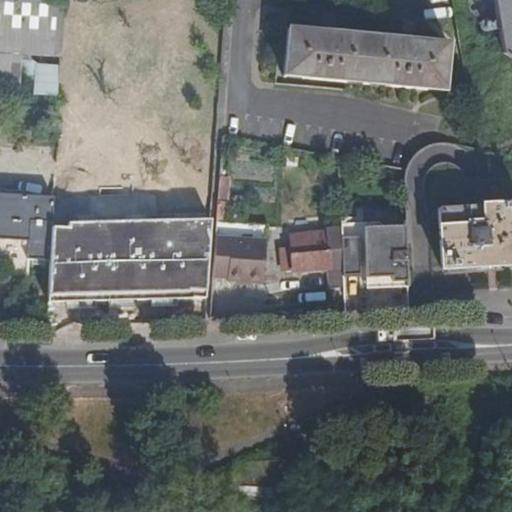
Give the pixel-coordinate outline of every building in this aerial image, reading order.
[(0,0),(0,89),(2,89),(3,53),(33,54),(62,56),(65,7),(22,3),(0,0)] [(90,25),(116,26),(117,0),(65,0),(65,7),(62,56),(61,67),(60,97),(56,159),(82,160),(90,25)] [(113,125),(178,127),(186,0),(156,0),(149,101),(114,99),(113,125)] [(511,0),(493,0),(503,52),(511,58),(511,0)] [(323,33),(289,29),(284,78),(369,86),(446,93),(450,45),(416,42),(416,39),(404,38),(403,40),(337,34),(337,31),(323,31),(323,33)] [(40,96),(60,97),(61,67),(40,65),(33,61),(33,54),(3,53),(2,89),(7,89),(8,76),(19,76),(20,61),(23,60),(32,66),(31,77),(41,83),(40,96)] [(196,103),(198,89),(184,89),(184,102),(196,103)] [(50,274),(48,307),(74,308),(81,186),(55,185),(54,200),(51,263),(50,274)] [(51,263),(54,200),(0,196),(0,241),(29,244),(28,262),(30,262),(51,263)] [(511,207),(438,212),(441,271),(511,266),(511,207)] [(327,233),(290,236),(293,272),(331,269),(327,233)] [(402,234),(380,235),(380,254),(386,254),(388,272),(404,271),(402,234)] [(266,243),(216,239),(213,278),(228,280),(228,283),(263,286),(266,243)] [(162,288),(164,247),(127,244),(124,284),(141,285),(141,287),(162,288)] [(167,289),(207,293),(210,247),(193,246),(173,245),(170,245),(167,289)] [(29,272),(50,274),(51,263),(30,262),(29,272)]
